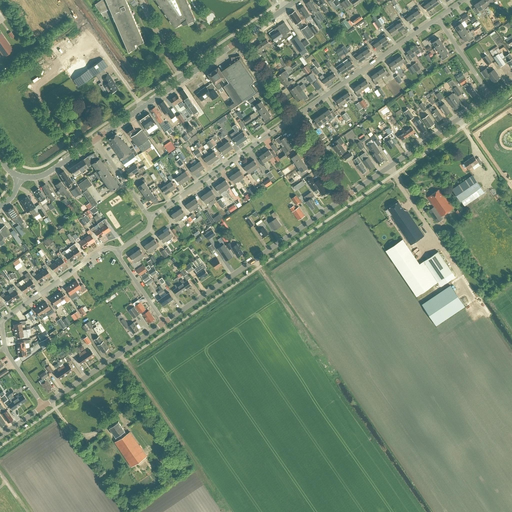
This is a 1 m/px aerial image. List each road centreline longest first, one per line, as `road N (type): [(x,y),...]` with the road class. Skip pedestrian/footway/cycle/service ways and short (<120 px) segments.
road 1 (unclassified): [(163,322),(346,196)]
road 2 (residential): [(292,118),(437,18)]
road 3 (unclassified): [(346,196),(490,96)]
road 4 (residential): [(149,217),(292,118)]
road 5 (track): [(119,353),(205,476)]
road 6 (unclassified): [(43,406),(163,322)]
road 7 (residential): [(1,321),(103,249),(116,252)]
